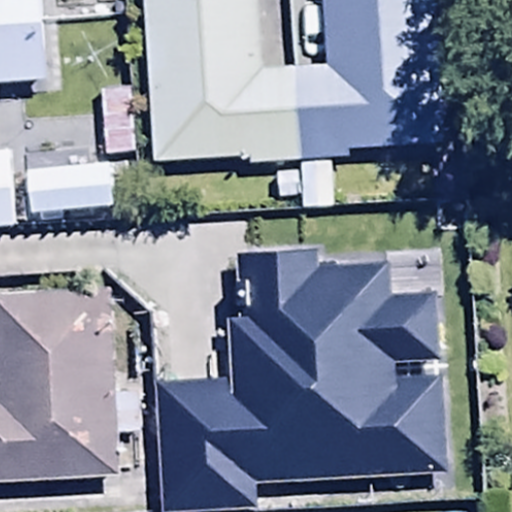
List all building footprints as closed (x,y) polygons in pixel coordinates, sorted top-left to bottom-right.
[(44,0),(0,0),(0,54),(47,51),(44,0)] [(245,172),(293,169),(296,212),(329,210),(327,167),(348,166),(347,152),(446,146),(437,0),(288,0),(293,72),(259,74),(254,0),(142,0),(152,167),(245,162),(245,172)] [(93,186),(90,107),(13,110),(16,189),(93,186)] [(0,452),(115,450),(112,260),(0,261),(0,452)] [(373,470),(367,332),(315,334),(317,366),(271,369),(276,475),(373,470)] [(158,429),(161,484),(237,479),(234,425),(158,429)]
